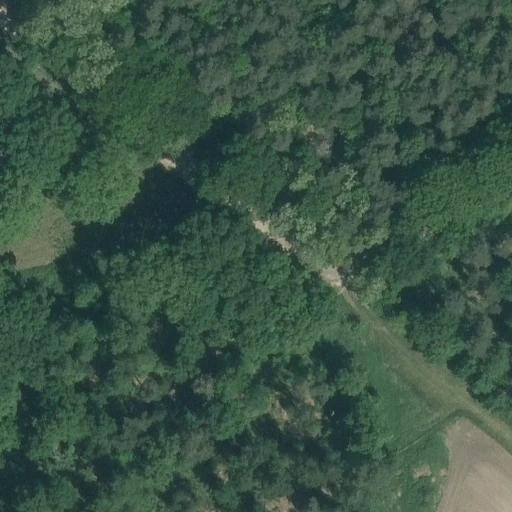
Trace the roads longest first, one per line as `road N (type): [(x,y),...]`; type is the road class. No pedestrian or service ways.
road 1 (track): [(511,431),(112,125),(0,18)]
road 2 (track): [(254,229),(423,0)]
road 3 (track): [(511,182),(349,268),(307,268)]
